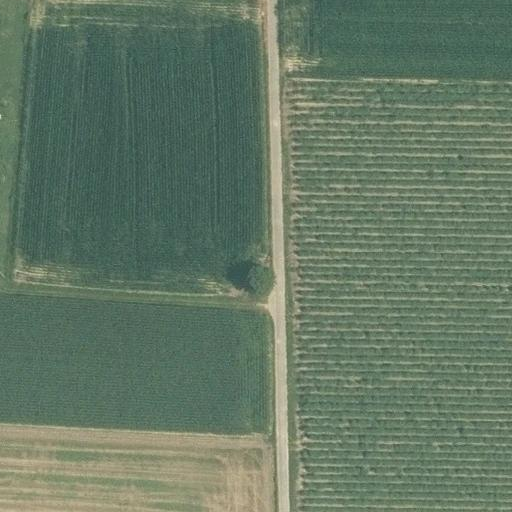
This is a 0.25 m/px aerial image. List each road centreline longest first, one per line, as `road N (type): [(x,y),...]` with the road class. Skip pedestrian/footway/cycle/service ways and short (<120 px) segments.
road 1 (track): [(283,511),(272,0)]
road 2 (track): [(277,306),(0,289)]
